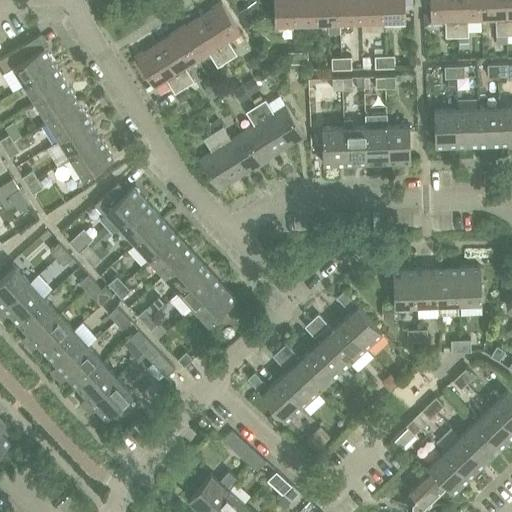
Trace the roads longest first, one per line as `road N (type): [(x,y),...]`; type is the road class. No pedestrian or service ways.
road 1 (residential): [(502,213),(477,199),(288,200),(231,231)]
road 2 (residential): [(231,231),(173,168),(75,0)]
road 3 (residential): [(211,384),(329,498),(379,446)]
road 4 (residential): [(104,511),(211,384)]
